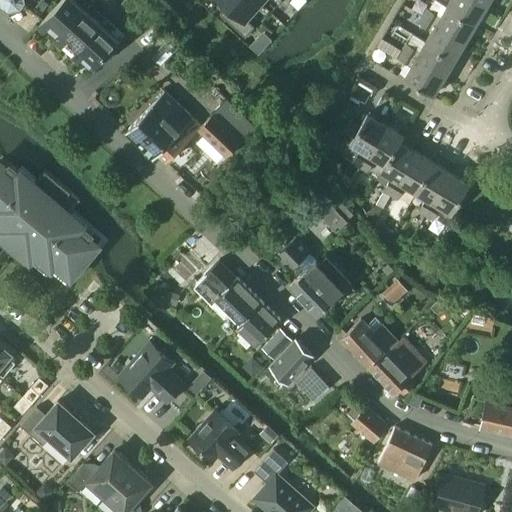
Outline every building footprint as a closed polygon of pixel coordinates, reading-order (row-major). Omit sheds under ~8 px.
[(1,0),(3,7),(9,11),(20,9),(24,3),(23,0),(1,0)] [(86,10),(74,0),(62,0),(38,27),(45,33),(50,28),(60,37),(86,10)] [(124,0),(120,4),(128,11),(137,0),(124,0)] [(224,0),(229,4),(220,14),(245,36),(255,26),(246,18),(260,2),(257,0),(224,0)] [(450,0),(448,5),(477,23),(488,5),(478,0),(450,0)] [(424,14),(467,40),(477,23),(448,5),(442,15),(428,6),(424,14)] [(103,26),(86,10),(60,37),(55,43),(61,49),(66,43),(77,52),(103,26)] [(427,40),(457,57),(467,40),(424,14),(419,22),(433,30),(427,40)] [(120,41),(103,26),(77,52),(72,58),(78,64),(83,58),(95,69),(120,41)] [(413,34),(408,43),(407,42),(403,48),(447,74),(457,57),(427,40),(426,42),(413,34)] [(256,40),(250,46),(252,47),(258,52),(263,47),(256,40)] [(447,74),(403,48),(398,56),(412,65),(406,75),(436,92),(447,74)] [(158,154),(166,162),(198,129),(227,156),(255,127),(225,100),(202,125),(166,91),(126,132),(154,158),(158,154)] [(338,112),(328,128),(351,142),(362,148),(354,161),(361,165),(386,122),(369,112),(361,125),(350,118),(350,119),(338,112)] [(401,140),(405,134),(386,122),(361,165),(368,169),(376,157),(386,162),(386,163),(400,140),(401,140)] [(386,163),(386,162),(382,169),(393,175),(385,188),(392,193),(416,149),(401,140),(400,140),(386,163)] [(416,149),(392,193),(399,197),(407,184),(417,190),(434,160),(416,149)] [(434,160),(417,190),(427,196),(419,209),(426,213),(451,170),(434,160)] [(45,171),(34,184),(10,164),(6,168),(0,163),(0,235),(29,260),(34,254),(50,268),(55,263),(68,274),(80,260),(82,262),(97,244),(89,238),(93,234),(67,212),(66,212),(57,205),(60,201),(62,203),(70,192),(45,171)] [(451,171),(425,214),(434,219),(442,206),(452,212),(469,182),(451,171)] [(336,195),(329,201),(330,202),(347,220),(353,213),(338,197),(336,195)] [(377,204),(367,212),(375,223),(383,208),(377,204)] [(387,226),(382,234),(390,239),(395,230),(387,226)] [(280,251),(280,252),(301,274),(292,283),(289,286),(317,315),(321,311),(343,291),(341,289),(336,284),(346,274),(332,259),(322,269),(317,264),(315,261),(316,260),(295,237),(280,251)] [(203,275),(196,283),(213,300),(217,297),(221,301),(216,307),(225,316),(231,310),(241,320),(261,299),(219,260),(203,275)] [(398,278),(390,285),(401,296),(409,289),(398,278)] [(167,289),(163,301),(172,305),(177,293),(167,289)] [(445,293),(431,307),(437,314),(452,300),(445,293)] [(256,342),(280,318),(261,299),(241,320),(237,324),(256,342)] [(346,333),(341,338),(371,369),(399,342),(381,323),(382,322),(376,316),(367,324),(366,324),(361,319),(346,333)] [(274,355),(291,338),(281,327),(263,345),(274,355)] [(271,363),(266,368),(268,370),(274,375),(279,371),(288,380),(313,355),(295,338),(294,340),(271,363)] [(399,343),(371,370),(395,395),(401,388),(406,393),(416,383),(412,378),(428,362),(404,338),(399,343)] [(118,375),(143,396),(151,387),(167,401),(185,382),(168,368),(174,361),(150,339),(118,375)] [(0,374),(15,356),(0,343),(0,374)] [(293,379),(311,399),(328,385),(310,365),(293,379)] [(203,370),(189,386),(197,393),(211,377),(203,370)] [(23,396),(31,403),(48,384),(40,377),(23,396)] [(485,399),(480,426),(511,432),(511,392),(508,404),(485,399)] [(412,394),(408,403),(419,408),(422,398),(412,394)] [(31,403),(23,396),(14,405),(23,412),(31,403)] [(46,414),(37,406),(20,424),(42,444),(49,436),(71,456),(93,431),(58,400),(46,414)] [(386,424),(365,405),(352,420),(373,439),(386,424)] [(189,439),(212,459),(218,453),(233,467),(249,449),(234,435),(238,430),(215,410),(189,439)] [(0,421),(0,432),(3,435),(11,426),(3,418),(0,421)] [(267,424),(260,433),(271,443),(278,434),(277,433),(267,424)] [(432,443),(394,425),(378,461),(415,478),(432,443)] [(5,447),(0,452),(0,459),(6,465),(14,455),(5,447)] [(307,511),(313,506),(277,473),(288,461),(274,448),(254,470),(268,482),(254,497),(268,509),(267,510),(269,511),(307,511)] [(106,496),(133,466),(128,461),(126,457),(121,452),(117,451),(114,449),(94,472),(83,462),(67,480),(79,490),(88,480),(106,496)] [(133,466),(106,496),(123,511),(122,511),(139,511),(131,505),(151,482),(148,480),(147,476),(142,471),(138,470),(133,466)] [(370,483),(375,471),(366,467),(361,478),(370,483)] [(464,479),(444,474),(435,505),(463,511),(477,511),(485,483),(470,479),(470,481),(464,479)] [(44,482),(36,492),(46,500),(54,490),(44,482)] [(411,486),(402,503),(411,508),(420,490),(411,486)] [(343,496),(334,507),(340,511),(344,511),(351,504),(343,496)]
